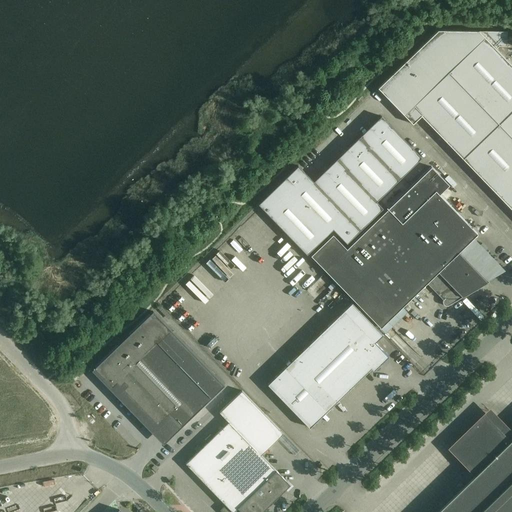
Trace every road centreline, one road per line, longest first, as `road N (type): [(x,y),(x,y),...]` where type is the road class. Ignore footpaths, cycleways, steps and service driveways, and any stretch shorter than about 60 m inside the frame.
road 1 (unclassified): [(311,511),(511,319)]
road 2 (unknown): [(323,446),(361,495),(382,501),(511,369)]
road 3 (unknown): [(323,446),(251,376),(238,348),(243,329),(271,297)]
road 4 (unclassified): [(70,454),(64,408),(0,338)]
road 5 (unknown): [(323,446),(390,385),(415,383),(428,399)]
